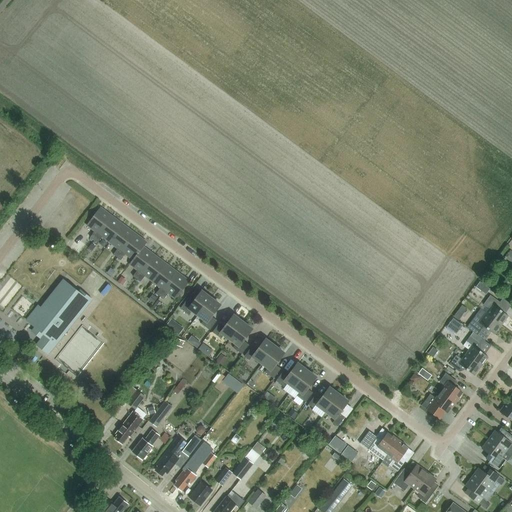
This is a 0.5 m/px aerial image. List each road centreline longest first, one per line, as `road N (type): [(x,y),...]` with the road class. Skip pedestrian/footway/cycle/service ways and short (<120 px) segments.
road 1 (residential): [(0,258),(68,167),(429,439),(450,437),(511,354)]
road 2 (unclassified): [(171,511),(0,374)]
